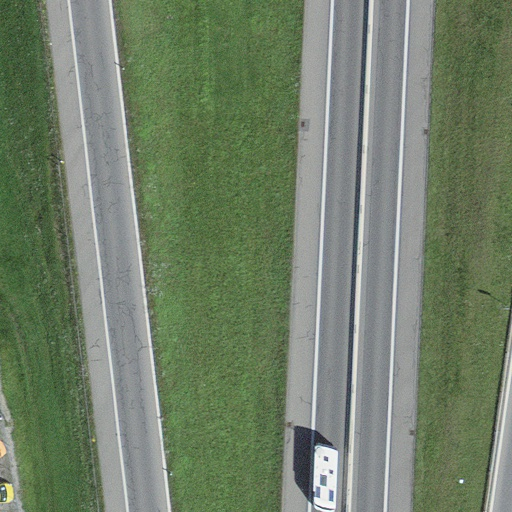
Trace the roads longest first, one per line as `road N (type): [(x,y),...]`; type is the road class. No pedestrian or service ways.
road 1 (trunk): [(90,0),(147,511)]
road 2 (trunk): [(352,0),(328,511)]
road 3 (trunk): [(367,511),(390,0)]
